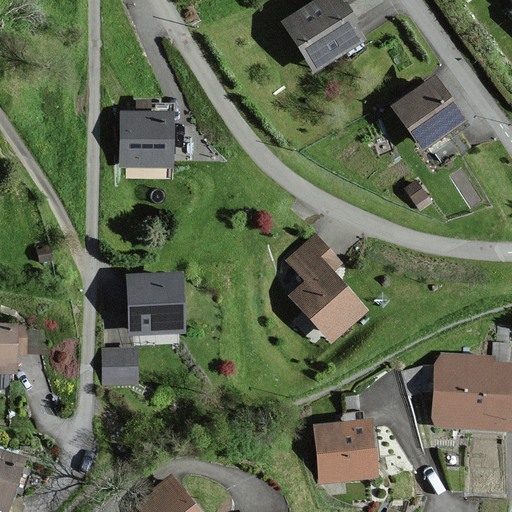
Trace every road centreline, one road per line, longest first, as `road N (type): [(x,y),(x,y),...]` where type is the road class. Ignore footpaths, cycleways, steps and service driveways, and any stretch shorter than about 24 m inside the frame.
road 1 (residential): [(36,511),(72,470),(84,412),(93,0)]
road 2 (residential): [(511,251),(400,240),(313,201),(238,131),(162,0)]
road 3 (residential): [(410,0),(511,147)]
road 4 (residential): [(112,511),(154,470),(191,466),(244,481)]
